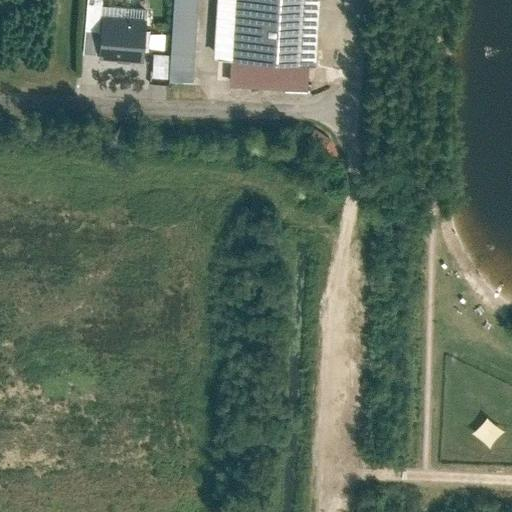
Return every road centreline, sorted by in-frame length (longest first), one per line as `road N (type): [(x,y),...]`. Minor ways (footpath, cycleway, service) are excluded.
road 1 (residential): [(0,95),(341,112),(347,0)]
road 2 (track): [(341,112),(349,223),(332,511)]
